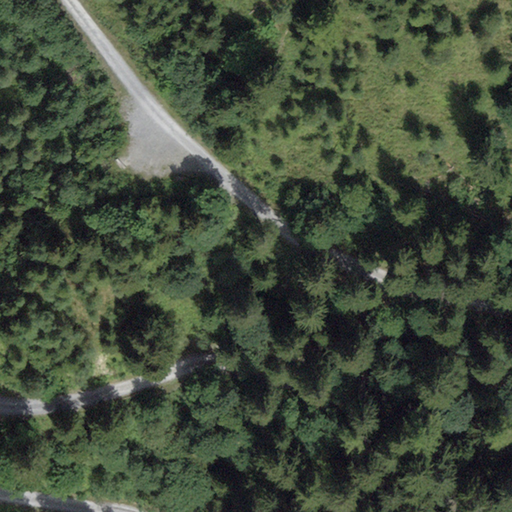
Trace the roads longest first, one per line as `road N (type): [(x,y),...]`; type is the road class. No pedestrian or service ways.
road 1 (track): [(511,298),(401,284),(326,259),(178,137),(71,0)]
road 2 (track): [(0,407),(86,400),(226,358),(455,367),(511,356)]
